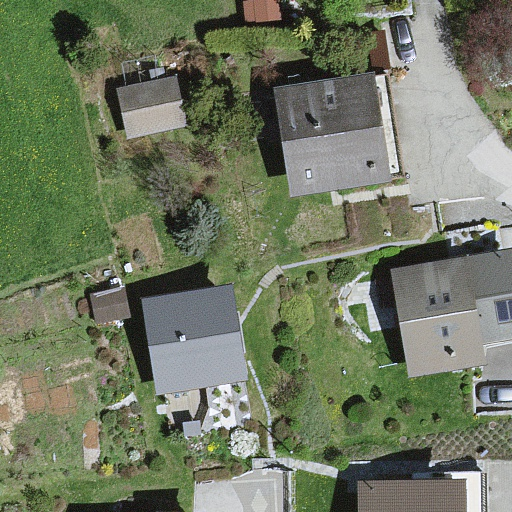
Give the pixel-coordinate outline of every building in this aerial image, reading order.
[(308,192),(412,179),(398,76),(295,90),(308,192)] [(124,94),(135,138),(199,120),(188,77),(124,94)] [(511,255),(400,277),(421,384),(496,369),(491,345),(511,341),(511,255)] [(254,293),(158,306),(170,397),(266,384),(254,293)] [(463,511),(463,475),(358,478),(358,511),(463,511)]
